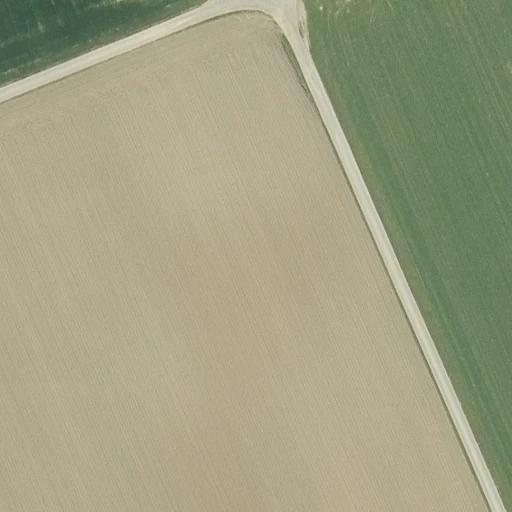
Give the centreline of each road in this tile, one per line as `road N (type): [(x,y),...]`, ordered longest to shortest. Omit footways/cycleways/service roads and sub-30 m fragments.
road 1 (track): [(274,0),(495,511)]
road 2 (track): [(0,97),(244,0)]
